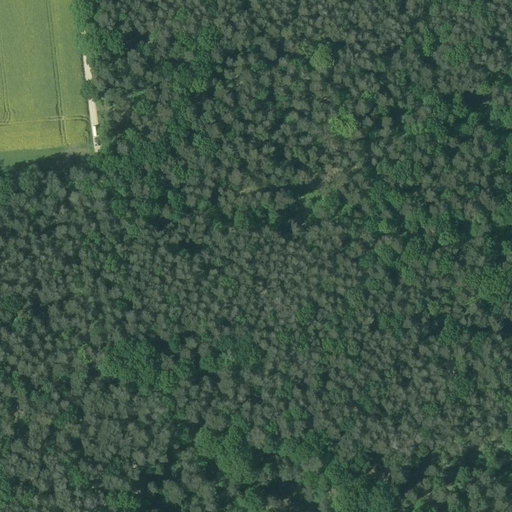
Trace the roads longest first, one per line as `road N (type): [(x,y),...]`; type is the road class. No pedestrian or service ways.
road 1 (track): [(131,511),(78,0)]
road 2 (track): [(0,479),(129,495)]
